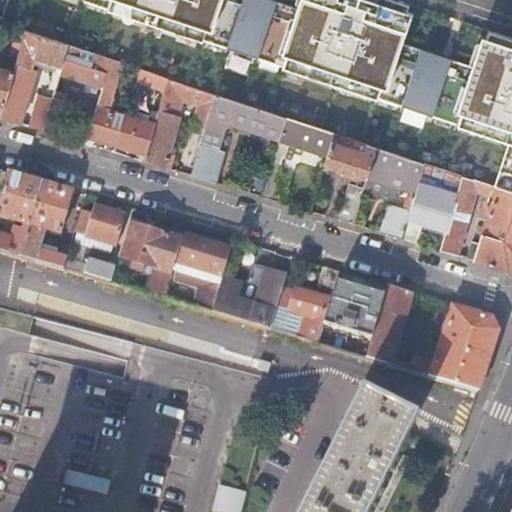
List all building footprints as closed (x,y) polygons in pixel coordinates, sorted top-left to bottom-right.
[(80,0),(509,143),(494,187),(496,187),(511,192),(511,38),(484,29),(482,37),(477,36),(467,66),(445,58),(397,43),(407,12),(403,11),(406,3),(398,0),(300,0),(297,9),(270,0),(269,0),(80,0)] [(18,54),(25,29),(16,27),(12,40),(13,40),(10,52),(18,54)] [(62,66),(69,44),(25,29),(18,54),(13,71),(2,107),(0,115),(0,117),(17,123),(33,68),(32,67),(35,58),(62,66)] [(101,89),(112,58),(69,44),(62,66),(59,75),(101,89)] [(13,71),(18,54),(10,52),(5,65),(7,66),(7,69),(13,71)] [(0,106),(2,107),(13,71),(7,69),(0,67),(0,106)] [(203,135),(215,93),(168,77),(164,94),(199,105),(191,131),(203,135)] [(280,139),(287,117),(215,93),(203,135),(191,175),(215,183),(224,152),(208,147),(211,138),(221,141),(225,127),(234,123),(280,139)] [(39,95),(30,126),(42,130),(52,98),(39,95)] [(42,130),(51,133),(61,100),(52,97),(52,98),(42,130)] [(104,101),(98,100),(96,107),(86,137),(92,139),(115,146),(126,114),(103,107),(104,101)] [(75,140),(84,143),(86,137),(96,107),(87,104),(75,140)] [(132,111),(127,109),(126,114),(115,146),(140,153),(146,155),(155,123),(131,115),(132,111)] [(159,111),(155,123),(146,155),(144,161),(165,167),(179,117),(159,111)] [(326,153),(332,133),(287,117),(280,139),(263,197),(280,202),(288,176),(279,174),(284,156),(293,159),(297,144),(326,153)] [(377,148),(334,133),(324,165),(368,178),(368,177),(377,148)] [(424,163),(377,148),(368,177),(387,183),(397,186),(412,191),(416,192),(424,163)] [(450,216),(462,176),(450,172),(446,181),(430,176),(432,166),(424,163),(416,192),(410,210),(402,238),(418,243),(424,224),(429,209),(450,216)] [(0,250),(20,256),(42,182),(14,174),(9,172),(0,200),(0,222),(5,224),(6,218),(24,224),(23,228),(15,226),(11,236),(0,233),(0,250)] [(488,191),(490,185),(462,176),(450,216),(446,230),(440,250),(458,255),(477,188),(488,191)] [(20,256),(63,269),(66,257),(40,249),(46,230),(59,234),(73,191),(42,182),(20,256)] [(338,219),(354,224),(365,188),(349,183),(338,219)] [(397,186),(387,183),(385,189),(395,193),(397,186)] [(511,192),(496,187),(484,229),(479,228),(478,233),(483,234),(475,260),(509,271),(511,268),(511,192)] [(410,210),(416,192),(412,191),(408,197),(404,209),(410,210)] [(402,238),(410,210),(404,209),(387,203),(379,231),(402,238)] [(124,214),(95,205),(92,216),(85,214),(83,220),(90,222),(86,237),(108,243),(107,247),(112,248),(113,245),(116,246),(126,215),(124,214)] [(446,230),(450,216),(429,209),(424,224),(446,230)] [(151,295),(164,298),(172,270),(181,240),(159,233),(128,223),(116,264),(123,266),(125,260),(158,270),(151,295)] [(172,270),(220,285),(223,277),(228,257),(231,249),(191,237),(183,234),(181,240),(172,270)] [(70,268),(87,272),(92,246),(75,242),(70,268)] [(223,277),(227,278),(233,259),(228,257),(223,277)] [(110,283),(114,269),(94,264),(90,277),(110,283)] [(269,329),(276,305),(282,287),(286,273),(263,267),(252,303),(236,298),(240,282),(227,278),(223,277),(220,285),(215,301),(212,313),(252,324),(269,329)] [(295,337),(317,344),(323,324),(324,324),(326,320),(322,318),(328,298),(332,299),(337,281),(340,272),(324,267),(316,295),(295,289),(294,290),(282,287),(276,305),(301,314),(295,337)] [(110,283),(135,290),(139,279),(136,276),(114,269),(110,283)] [(324,324),(371,338),(384,296),(350,285),(337,281),(332,299),(326,320),(324,324)] [(366,358),(387,364),(409,293),(387,286),(384,296),(371,338),(370,344),(366,358)] [(196,308),(212,313),(215,301),(200,297),(196,308)] [(453,306),(429,377),(478,391),(498,330),(492,317),(453,306)] [(356,355),(366,358),(370,344),(360,341),(356,355)] [(363,387),(343,426),(300,511),(367,511),(402,443),(417,414),(363,387)] [(511,511),(511,485),(501,511),(511,511)]
